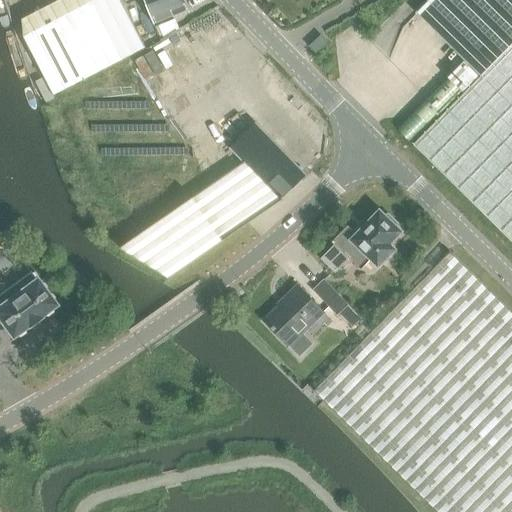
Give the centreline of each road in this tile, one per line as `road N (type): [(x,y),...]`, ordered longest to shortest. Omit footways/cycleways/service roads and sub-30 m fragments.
road 1 (unclassified): [(0,428),(205,295),(372,143)]
road 2 (unclassified): [(372,143),(236,0)]
road 3 (unclassified): [(511,278),(372,143)]
